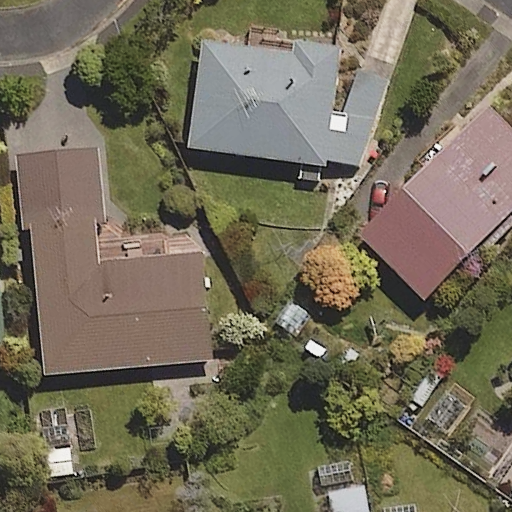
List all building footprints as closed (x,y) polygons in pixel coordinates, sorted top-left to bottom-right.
[(342,52),(205,37),(193,147),(371,166),(380,78),(340,74),(342,52)] [(511,205),(511,133),(482,103),(354,233),(420,298),(511,205)] [(107,218),(102,148),(21,155),(26,228),(36,227),(48,372),(215,359),(207,253),(102,261),(99,219),(107,218)] [(370,511),(366,485),(331,491),(334,511),(370,511)] [(414,511),(413,503),(384,507),(384,511),(414,511)]
